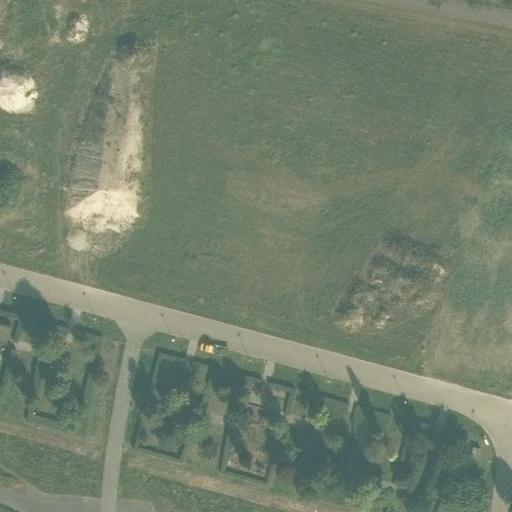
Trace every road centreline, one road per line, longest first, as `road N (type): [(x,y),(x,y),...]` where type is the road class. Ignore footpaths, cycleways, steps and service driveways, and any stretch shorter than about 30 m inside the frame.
road 1 (unclassified): [(511,415),(137,314)]
road 2 (unclassified): [(105,511),(137,314)]
road 3 (unclassified): [(137,314),(0,277)]
